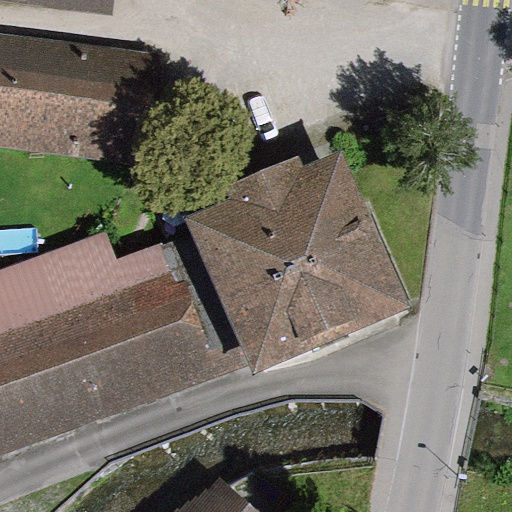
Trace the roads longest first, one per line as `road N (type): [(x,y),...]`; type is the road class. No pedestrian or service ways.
road 1 (tertiary): [(414,511),(494,0)]
road 2 (track): [(0,30),(297,60),(386,55),(490,27)]
